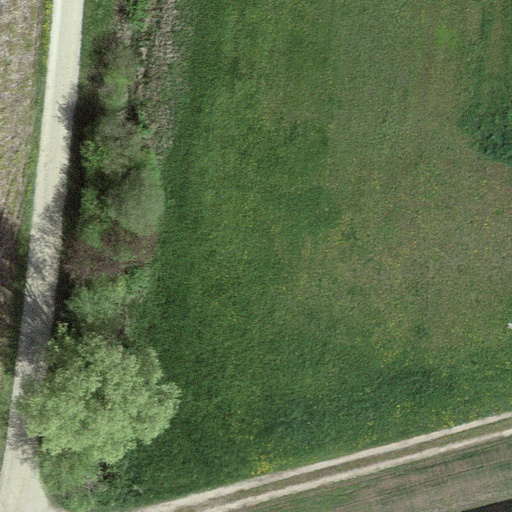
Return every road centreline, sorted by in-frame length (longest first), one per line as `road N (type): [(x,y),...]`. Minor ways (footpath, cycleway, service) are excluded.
road 1 (track): [(67,0),(19,511)]
road 2 (track): [(511,423),(162,511)]
